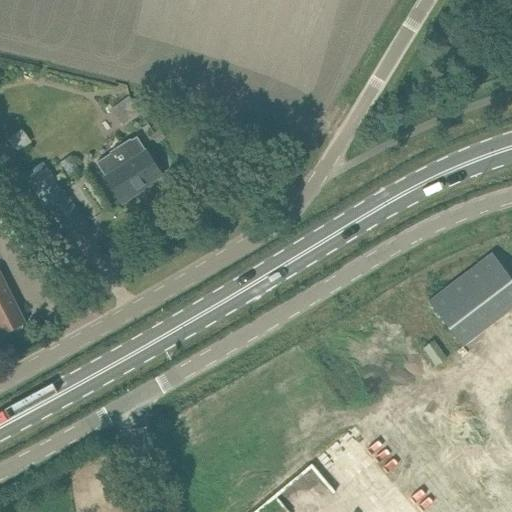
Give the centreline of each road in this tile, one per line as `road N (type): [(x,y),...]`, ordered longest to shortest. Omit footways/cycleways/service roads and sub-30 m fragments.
road 1 (unclassified): [(0,383),(286,214),(335,155),(426,0)]
road 2 (primary): [(0,424),(436,175),(511,147)]
road 3 (unclassified): [(136,398),(400,242),(511,197)]
road 4 (unclassified): [(0,470),(136,398)]
